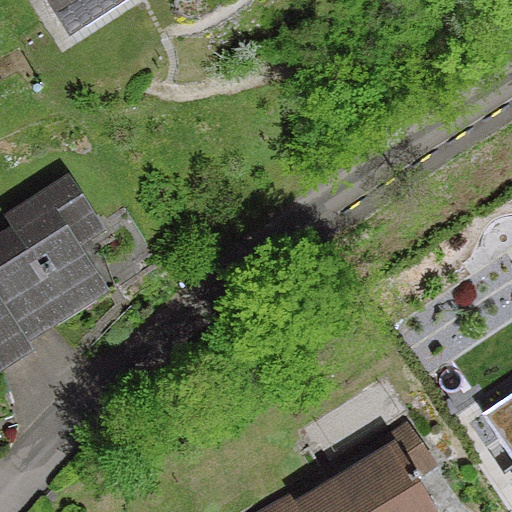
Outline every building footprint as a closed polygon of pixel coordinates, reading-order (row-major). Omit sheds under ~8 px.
[(59,0),(70,16),(94,0),(59,0)] [(0,315),(18,342),(50,322),(46,314),(93,284),(84,270),(100,260),(61,200),(45,210),(38,199),(6,219),(13,230),(0,238),(0,315)] [(0,365),(24,351),(18,342),(0,315),(0,365)] [(511,400),(493,414),(511,442),(511,400)] [(407,476),(397,461),(416,448),(403,428),(371,450),(375,462),(312,500),(304,491),(266,511),(428,511),(410,482),(415,478),(412,473),(407,476)]
